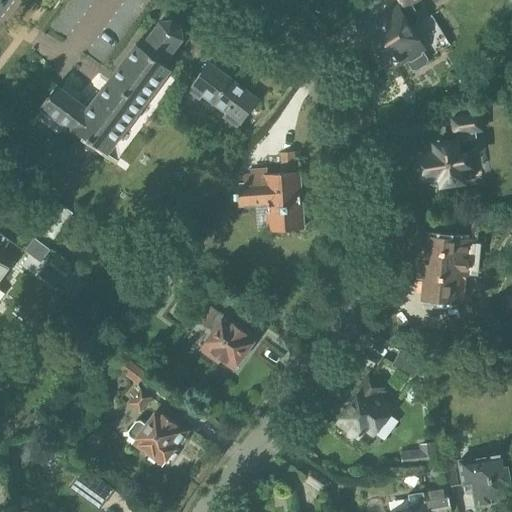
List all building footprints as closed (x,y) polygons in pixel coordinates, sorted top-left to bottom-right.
[(406,59),(408,62),(412,63),(423,56),(424,52),(409,28),(418,23),(419,17),(414,8),(401,16),(398,10),(366,30),(391,69),(406,59)] [(73,132),(77,130),(85,137),(69,158),(83,168),(98,147),(108,154),(171,69),(165,64),(183,39),(182,28),(172,21),(160,23),(143,47),(138,43),(88,109),(57,86),(40,108),(73,132)] [(191,53),(182,65),(198,77),(207,65),(191,53)] [(198,77),(188,91),(201,100),(203,96),(226,113),(223,117),(239,128),(259,101),(208,64),(207,65),(198,77)] [(472,181),(466,142),(477,140),(476,131),(482,130),(479,115),(452,120),(456,142),(429,148),(430,154),(417,156),(421,180),(433,178),(435,187),(472,181)] [(268,174),(268,170),(258,171),(259,175),(252,175),(252,178),(245,178),(246,190),(229,191),(231,205),(244,203),(245,208),(269,206),(271,233),(303,231),(298,172),(296,172),(295,153),(282,153),(282,173),(268,174)] [(44,214),(63,227),(73,214),(55,200),(44,214)] [(473,211),(471,242),(418,238),(416,258),(427,259),(424,299),(456,301),(459,274),(469,275),(471,259),(477,260),(479,228),(490,229),(492,213),(473,211)] [(53,240),(63,227),(44,214),(35,226),(53,240)] [(34,239),(25,251),(41,262),(50,250),(34,239)] [(161,268),(186,286),(194,273),(169,256),(161,268)] [(0,281),(9,269),(0,263),(0,281)] [(197,323),(214,334),(202,352),(220,364),(222,361),(233,368),(254,338),(207,307),(197,323)] [(423,360),(401,348),(393,364),(415,376),(423,360)] [(138,385),(147,373),(127,358),(117,370),(138,385)] [(361,391),(338,423),(349,431),(348,436),(352,439),(356,437),(359,438),(366,429),(374,436),(390,414),(382,408),(385,403),(377,397),(384,387),(369,376),(359,389),(361,391)] [(422,391),(418,387),(412,387),(408,392),(408,398),(413,402),(419,402),(423,397),(422,391)] [(150,397),(140,390),(131,403),(141,411),(150,397)] [(129,431),(129,437),(163,463),(187,431),(172,419),(175,414),(163,405),(148,425),(141,421),(136,421),(129,431)] [(403,454),(404,465),(436,462),(434,444),(421,445),(422,452),(403,454)] [(511,465),(510,466),(507,452),(459,460),(465,491),(474,490),(476,505),(481,504),(484,508),(490,507),(493,502),(511,498),(511,465)] [(455,462),(444,464),(446,478),(445,478),(447,488),(448,488),(448,489),(461,486),(455,462)] [(446,478),(444,464),(428,467),(431,481),(445,478),(446,478)] [(102,504),(112,490),(84,470),(74,484),(102,504)] [(322,491),(329,482),(311,470),(305,479),(322,491)] [(412,510),(401,511),(452,511),(448,489),(448,488),(447,488),(423,492),(409,495),(411,506),(412,510)]
